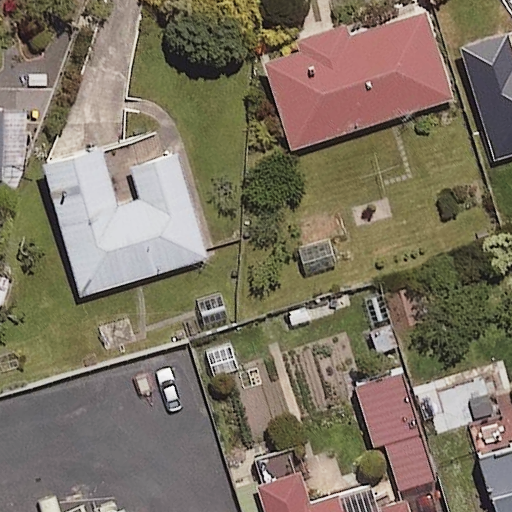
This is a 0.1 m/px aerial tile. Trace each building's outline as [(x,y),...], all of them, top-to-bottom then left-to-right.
[(419,0),(390,0),(335,18),(331,6),(284,22),(288,35),(256,45),(286,138),(447,86),(419,0)] [(511,45),(510,46),(500,15),(453,30),(491,149),(511,141),(511,45)] [(143,198),(118,205),(101,147),(45,163),(82,294),(207,259),(178,154),(134,166),(143,198)] [(440,511),(397,357),(349,370),(366,430),(378,426),(395,485),(338,501),(331,475),(301,483),(292,451),(230,468),(242,511),(440,511)] [(511,511),(511,399),(473,413),(482,437),(469,441),(493,511),(511,511)]
